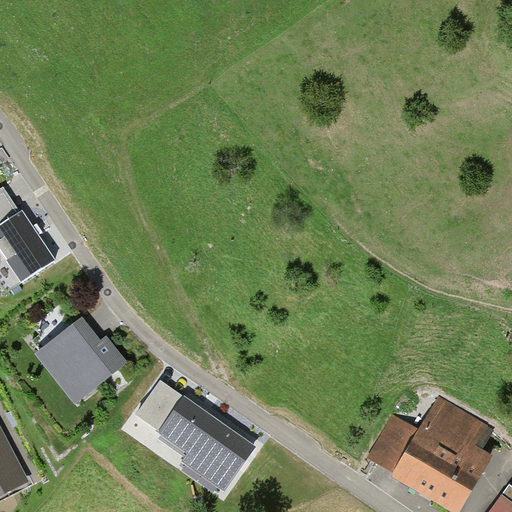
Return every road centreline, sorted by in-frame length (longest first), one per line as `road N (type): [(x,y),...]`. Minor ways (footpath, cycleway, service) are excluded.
road 1 (track): [(225,394),(130,187),(126,141),(135,122),(168,107),(209,108),(263,137),(318,211),(386,275),(432,296),(511,312)]
road 2 (residential): [(393,511),(151,340),(116,301),(0,125)]
